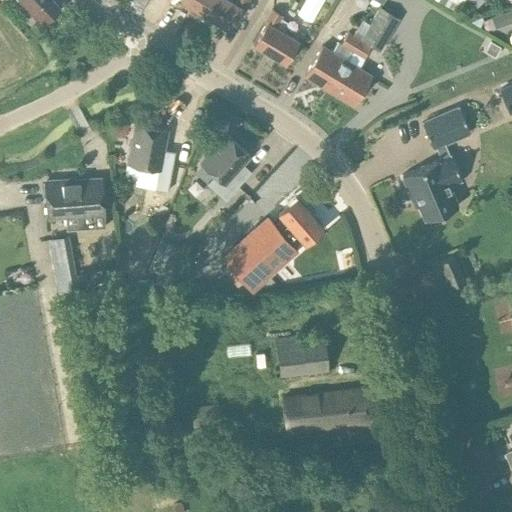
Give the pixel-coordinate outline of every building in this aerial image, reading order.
[(18,0),(28,11),(42,25),(60,8),(52,0),(18,0)] [(180,0),(204,14),(212,0),(180,0)] [(230,0),(212,0),(204,14),(228,29),(241,7),(243,8),(247,0),(233,0),(233,1),(230,0)] [(387,0),(385,5),(395,11),(401,0),(387,0)] [(369,24),(329,90),(354,105),(371,76),(358,68),(371,46),(379,51),(398,19),(379,8),(369,24)] [(299,41),(293,38),(277,28),(284,16),(272,9),(265,22),(266,22),(253,44),(285,63),(299,41)] [(511,9),(494,16),(491,17),(494,24),(495,28),(511,22),(511,9)] [(482,17),(470,21),(480,28),(483,20),(482,17)] [(322,46),(314,58),(304,75),(329,90),(369,24),(362,20),(353,36),(348,33),(342,44),(338,42),(332,52),(322,46)] [(415,194),(419,204),(425,219),(458,206),(449,185),(462,179),(451,154),(450,155),(445,143),(470,132),(459,106),(422,122),(433,148),(436,147),(441,159),(402,175),(411,196),(415,194)] [(211,116),(208,122),(216,127),(220,121),(211,116)] [(136,124),(132,143),(128,164),(159,169),(155,189),(167,191),(169,180),(173,160),(161,158),(167,129),(136,124)] [(226,134),(213,149),(201,163),(214,175),(207,184),(225,200),(236,188),(249,173),(240,165),(250,155),(226,134)] [(104,213),(103,198),(102,178),(59,181),(57,180),(47,180),(43,185),(43,192),(47,217),(104,213)] [(304,242),(307,239),(322,226),(296,197),(278,213),(282,217),(275,223),(267,215),(222,255),(252,289),(297,249),(293,244),(301,238),(304,242)] [(74,271),(69,236),(49,240),(56,275),(74,271)] [(161,239),(150,268),(176,278),(183,258),(180,257),(183,247),(161,239)] [(450,286),(464,280),(454,255),(439,262),(450,286)] [(322,333),(303,335),(277,338),(281,375),(327,370),(322,333)] [(364,387),(345,390),(281,398),(286,433),(369,422),(364,387)] [(222,424),(219,403),(192,406),(194,427),(222,424)] [(486,442),(467,450),(479,476),(497,467),(486,442)]
